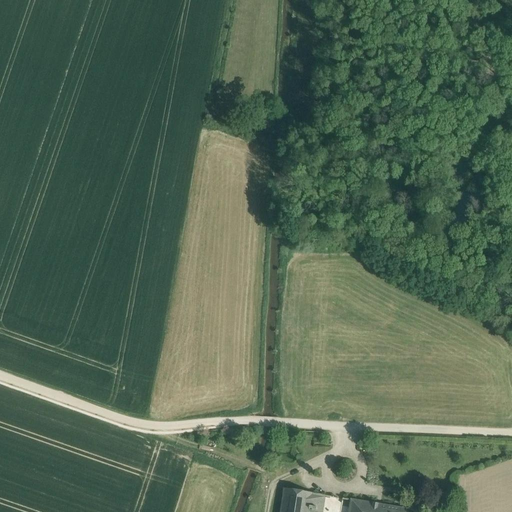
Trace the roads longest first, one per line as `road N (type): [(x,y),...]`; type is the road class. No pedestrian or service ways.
road 1 (track): [(511,432),(250,418),(162,431),(0,375)]
road 2 (track): [(511,447),(383,492),(300,478),(162,431)]
road 3 (track): [(345,423),(344,446),(290,475),(270,511)]
